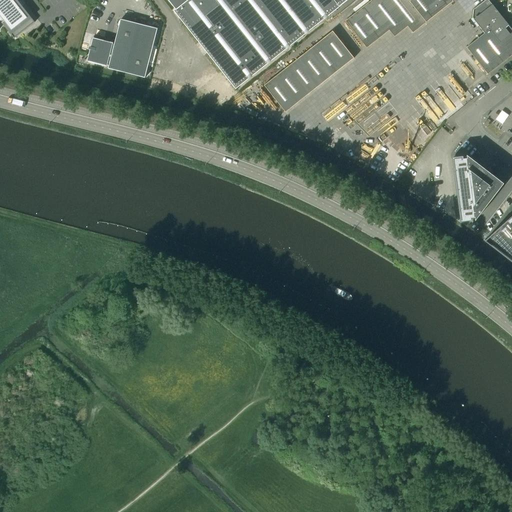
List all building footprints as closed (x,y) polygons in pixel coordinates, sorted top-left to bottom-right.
[(1,23),(14,39),(35,22),(16,0),(0,0),(0,21),(1,21),(2,22),(1,23)] [(174,11),(235,89),(347,0),(168,0),(175,9),(174,11)] [(412,33),(452,2),(451,0),(372,0),(345,21),(366,49),(389,31),(394,37),(407,27),(412,33)] [(484,34),(466,48),(487,75),(511,55),(511,30),(487,0),(485,0),(473,10),(472,18),(484,34)] [(107,65),(109,66),(108,69),(145,78),(157,29),(121,20),(114,45),(113,44),(113,43),(93,38),(87,62),(107,67),(107,65)] [(264,86),(285,113),(354,59),(332,32),(264,86)] [(451,158),(460,223),(471,221),(470,218),(474,218),(475,221),(503,184),(466,156),(466,159),(463,159),(462,157),(451,158)] [(511,193),(479,237),(484,241),(511,262),(511,193)]
